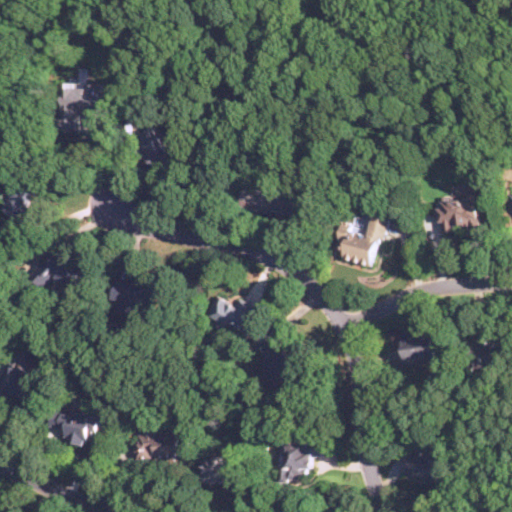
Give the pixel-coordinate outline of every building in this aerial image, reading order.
[(69,130),(84,130),(84,111),(107,112),(107,81),(69,81),(69,130)] [(157,173),(183,158),(161,122),(135,137),(157,173)] [(5,206),(29,219),(46,186),(21,174),(5,206)] [(308,192),(288,190),(290,182),(279,180),(278,186),(247,182),(244,206),(304,215),(308,192)] [(442,228),(481,229),(482,193),(443,192),(442,228)] [(345,221),(340,241),(347,243),(344,257),(378,265),(390,215),(375,211),(371,227),(345,221)] [(33,274),(45,286),(56,274),(77,293),(93,275),(60,245),(33,274)] [(114,301),(122,302),(122,306),(160,310),(162,285),(116,280),(114,301)] [(209,320),(247,331),(254,306),(217,295),(209,320)] [(440,360),(436,329),(400,334),(404,365),(440,360)] [(507,341),(489,342),(488,329),(472,330),(473,366),(508,365),(507,341)] [(301,376),(284,337),(261,346),(279,386),(301,376)] [(0,388),(34,402),(44,374),(8,360),(0,382),(0,388)] [(103,415),(53,407),(50,425),(69,428),(67,441),(88,444),(89,434),(99,436),(103,415)] [(138,459),(184,456),(183,430),(158,431),(158,423),(136,424),(138,459)] [(282,438),(282,480),(308,480),(308,467),(314,467),(314,454),(328,454),(328,438),(282,438)] [(405,472),(448,482),(456,446),(427,439),(425,448),(411,445),(405,472)] [(242,481),(242,453),(206,453),(206,481),(242,481)]
